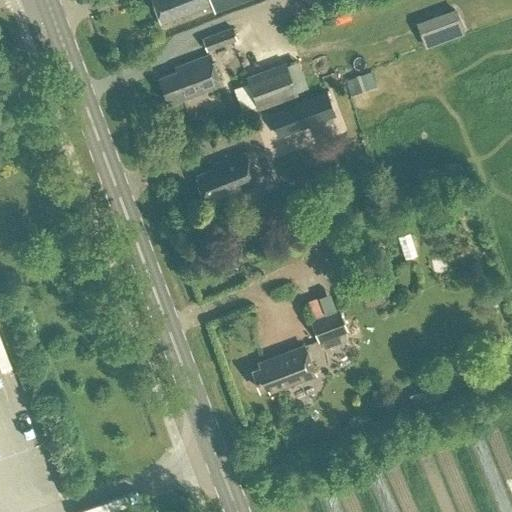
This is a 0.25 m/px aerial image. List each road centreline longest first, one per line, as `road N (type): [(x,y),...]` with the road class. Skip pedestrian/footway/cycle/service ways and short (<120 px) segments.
road 1 (primary): [(238,511),(43,0)]
road 2 (unknown): [(72,75),(244,9)]
